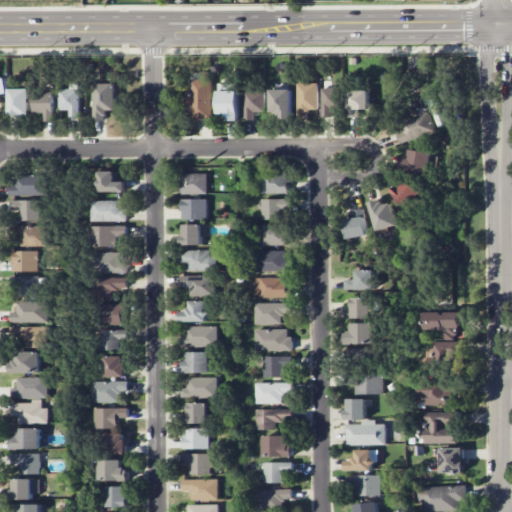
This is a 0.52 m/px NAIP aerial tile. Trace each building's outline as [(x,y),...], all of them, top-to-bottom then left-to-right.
[(191,118),(211,118),(212,72),(201,72),(201,79),(192,79),(191,118)] [(297,111),(318,110),(318,82),(297,83),(297,111)] [(114,110),(114,83),(93,83),(94,120),(105,120),(105,110),(114,110)] [(218,113),(227,113),(227,121),(239,120),(239,90),(235,91),(235,83),(218,83),(218,113)] [(334,117),(334,109),(340,109),(340,87),(321,88),(322,117),(334,117)] [(26,115),(26,88),(6,89),(6,115),(26,115)] [(80,118),(79,89),(59,89),(59,110),(67,109),(68,118),(80,118)] [(291,89),(271,89),(271,112),(280,112),(280,119),(292,118),(291,89)] [(369,109),(369,90),(348,90),(348,110),(369,109)] [(265,91),(244,92),(245,120),(255,120),(255,112),(265,112),(265,91)] [(53,121),(53,92),(32,92),(33,114),(42,114),(42,121),(53,121)] [(435,131),(429,113),(394,125),(400,143),(435,131)] [(431,151),(407,150),(406,171),(430,172),(431,151)] [(116,171),(99,171),(98,191),(126,191),(126,181),(116,181),(116,171)] [(288,193),(288,172),(263,172),(263,193),(288,193)] [(208,173),(182,173),(181,193),(207,194),(208,173)] [(44,175),(10,174),(10,195),(43,196),(44,175)] [(392,193),(410,209),(424,193),(406,178),(392,193)] [(262,219),(289,219),(289,199),(262,198),(262,219)] [(208,218),(207,199),(181,199),(182,219),(208,218)] [(392,203),(382,205),(381,199),(370,202),(376,230),(397,225),(392,203)] [(11,200),(11,211),(19,211),(18,220),(40,220),(40,200),(11,200)] [(122,201),(90,200),(90,221),(127,221),(127,208),(122,208),(122,201)] [(345,220),(347,238),(367,235),(364,209),(354,210),(355,219),(345,220)] [(202,224),(181,224),(182,245),(203,244),(202,224)] [(260,245),(287,245),(288,225),(261,224),(260,245)] [(20,246),(46,245),(46,225),(13,226),(13,239),(19,239),(20,246)] [(117,247),(117,236),(127,237),(127,226),(90,225),(90,246),(117,247)] [(38,271),(37,250),(12,251),(12,271),(38,271)] [(187,271),(215,270),(214,250),(181,250),(181,264),(187,264),(187,271)] [(285,250),(255,251),(255,271),(291,271),(291,260),(285,260),(285,250)] [(127,272),(127,252),(93,253),(93,273),(127,272)] [(345,279),(345,289),(374,290),(375,270),(354,269),(354,280),(345,279)] [(180,276),(180,288),(191,287),(191,295),(212,294),(212,275),(180,276)] [(128,278),(98,277),(98,298),(111,298),(112,289),(128,289),(128,278)] [(288,277),(254,278),(255,297),(288,296),(288,277)] [(371,298),(352,297),(352,309),(346,309),(345,318),(371,319),(371,298)] [(48,322),(47,301),(17,302),(17,311),(11,312),(11,323),(48,322)] [(208,321),(208,301),(191,301),(191,310),(180,310),(180,322),(208,321)] [(255,324),(282,324),(282,314),(292,314),(292,302),(255,303),(255,324)] [(123,324),(123,304),(101,304),(101,325),(123,324)] [(461,311),(424,313),(424,330),(442,329),(442,340),(457,340),(457,328),(462,328),(461,311)] [(375,343),(374,322),(351,323),(351,332),(344,332),(345,344),(375,343)] [(45,326),(12,327),(12,345),(46,345),(45,326)] [(217,326),(184,326),(185,346),(218,346),(217,326)] [(119,350),(120,339),(127,339),(127,330),(101,329),(100,349),(119,350)] [(291,329),(256,329),(255,350),(291,351),(291,329)] [(427,343),(427,364),(458,362),(457,342),(427,343)] [(351,361),(373,360),(373,348),(351,349),(351,361)] [(210,373),(210,351),(187,352),(187,361),(181,361),(181,373),(210,373)] [(40,373),(40,352),(17,352),(17,360),(11,360),(11,372),(40,373)] [(125,377),(125,356),(103,355),(103,376),(125,377)] [(292,356),(263,356),(264,377),(284,376),(284,366),(293,366),(292,356)] [(384,394),(384,373),(355,373),(355,394),(384,394)] [(12,398),(47,398),(48,377),(17,377),(17,387),(12,387),(12,398)] [(218,377),(187,377),(187,388),(181,388),(181,397),(218,397),(218,377)] [(118,402),(119,392),(128,392),(128,381),(92,381),(92,402),(118,402)] [(282,403),(282,395),(292,395),(292,382),(256,382),(256,403),(282,403)] [(451,404),(451,383),(420,383),(420,403),(451,404)] [(367,398),(346,399),(346,420),(367,419),(367,398)] [(48,423),(48,408),(42,408),(42,401),(13,402),(14,416),(18,416),(18,423),(48,423)] [(189,423),(208,423),(208,402),(189,403),(189,423)] [(94,429),(118,429),(118,418),(129,418),(129,408),(94,408),(94,429)] [(256,429),(277,430),(277,422),(293,422),(293,409),(256,409),(256,429)] [(454,411),(425,412),(425,443),(458,443),(457,426),(454,426),(454,411)] [(347,424),(346,444),(386,445),(386,424),(377,423),(377,420),(362,420),(362,424),(347,424)] [(41,448),(41,428),(18,428),(18,437),(11,437),(12,449),(41,448)] [(210,448),(210,428),(183,428),(183,449),(210,448)] [(126,433),(105,433),(104,454),(126,454),(126,433)] [(264,456),(293,456),(293,444),(286,444),(287,436),(264,435),(264,456)] [(464,448),(441,447),(441,473),(464,473),(464,448)] [(346,460),(346,470),(376,471),(376,450),(355,449),(355,460),(346,460)] [(41,473),(40,453),(12,454),(13,463),(20,463),(20,474),(41,473)] [(190,474),(211,474),(211,453),(181,454),(181,464),(190,464),(190,474)] [(122,459),(99,460),(100,481),(130,481),(129,468),(123,468),(122,459)] [(293,462),(264,462),(264,483),(285,482),(285,471),(293,471),(293,462)] [(381,475),(357,475),(358,496),(381,495),(381,475)] [(39,493),(40,479),(12,478),(12,499),(33,499),(33,493),(39,493)] [(218,479),(181,480),(182,490),(192,490),(192,500),(219,499),(218,479)] [(466,485),(414,487),(415,504),(421,504),(421,511),(459,510),(459,501),(467,500),(466,485)] [(109,507),(128,507),(128,486),(108,487),(109,507)] [(293,489),(256,490),(257,510),(283,509),(283,500),(293,500),(293,489)] [(355,511),(378,511),(378,502),(354,504),(355,511)]
